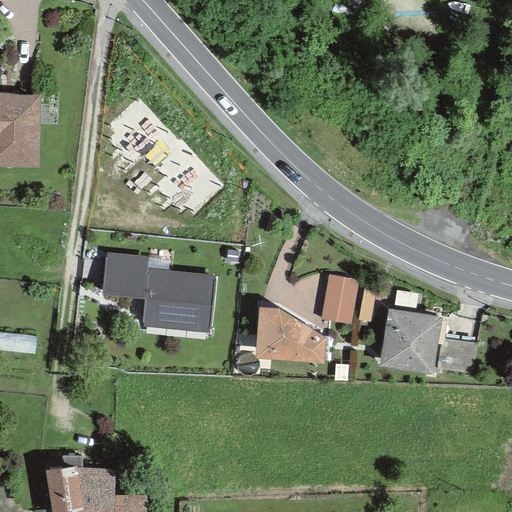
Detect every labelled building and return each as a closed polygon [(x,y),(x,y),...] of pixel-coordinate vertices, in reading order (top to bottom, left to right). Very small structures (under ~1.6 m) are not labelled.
[(37,100),(0,99),(0,174),(37,175),(37,100)] [(208,335),(213,276),(146,270),(147,256),(104,252),(100,295),(141,299),(139,328),(208,335)] [(324,315),(354,318),(359,272),(328,269),(324,315)] [(318,368),(319,341),(282,312),(254,311),(252,366),(318,368)] [(380,318),(374,371),(427,377),(433,324),(380,318)] [(36,338),(0,333),(0,350),(34,355),(36,338)] [(43,467),(51,511),(146,511),(146,494),(116,492),(115,470),(76,468),(76,463),(43,467)]
